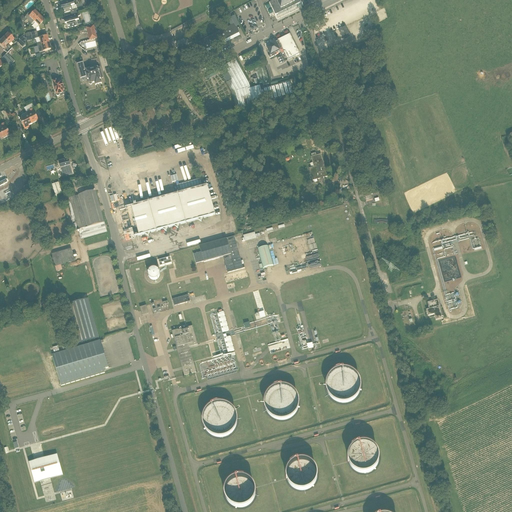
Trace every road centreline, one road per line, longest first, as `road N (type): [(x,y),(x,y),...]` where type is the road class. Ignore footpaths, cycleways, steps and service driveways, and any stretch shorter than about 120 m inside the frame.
road 1 (unclassified): [(185,511),(82,127)]
road 2 (unclassified): [(306,14),(392,323)]
road 3 (secondary): [(82,127),(306,14)]
road 4 (track): [(367,234),(475,186),(511,179)]
road 5 (residential): [(80,121),(45,0)]
